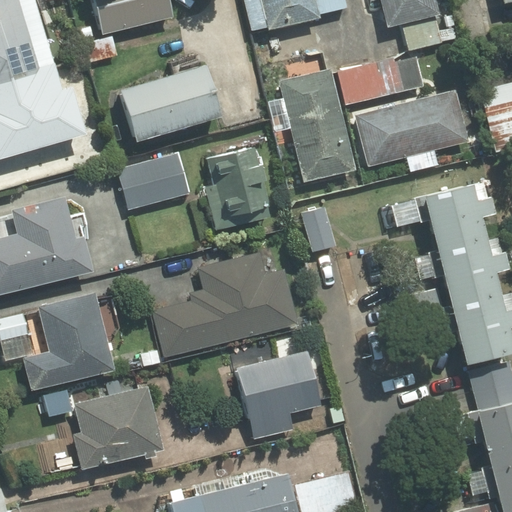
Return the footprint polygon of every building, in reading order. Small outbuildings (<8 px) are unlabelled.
[(62,91),(53,94),(26,0),(0,0),(0,162),(76,142),(62,91)] [(81,0),(92,40),(167,21),(162,0),(81,0)] [(234,0),(243,35),(258,32),(259,36),(312,25),(311,18),(340,12),(337,0),(234,0)] [(426,0),(368,0),(376,31),(430,19),(426,0)] [(112,59),(107,38),(78,45),(83,66),(112,59)] [(409,56),(331,73),(339,108),(417,91),(409,56)] [(196,70),(108,95),(123,148),(211,123),(196,70)] [(324,71),(271,83),(293,185),(346,174),(324,71)] [(451,94),(346,119),(359,171),(464,146),(451,94)] [(197,195),(208,237),(262,222),(244,149),(198,161),(206,193),(197,195)] [(174,155),(110,174),(122,214),(186,196),(174,155)] [(472,261),(463,226),(480,222),(476,203),(458,207),(454,191),(407,203),(451,373),(498,361),(492,335),(508,330),(505,313),(487,316),(477,279),(495,275),(491,257),(472,261)] [(74,239),(65,241),(56,199),(0,211),(0,212),(6,240),(0,241),(0,296),(83,279),(74,239)] [(332,249),(319,207),(291,216),(305,258),(332,249)] [(291,330),(278,272),(262,276),(256,253),(190,269),(195,291),(182,294),(184,302),(146,311),(157,360),(291,330)] [(29,311),(38,356),(12,361),(20,396),(105,377),(88,297),(29,311)] [(20,315),(0,319),(0,364),(30,357),(20,315)] [(289,434),(283,414),(314,407),(302,354),(227,372),(231,401),(240,425),(241,424),(247,446),(289,434)] [(64,437),(73,475),(154,457),(140,392),(63,407),(69,436),(64,437)] [(511,511),(511,404),(461,417),(484,511),(511,511)] [(287,488),(292,511),(352,511),(354,511),(345,474),(287,488)] [(282,511),(273,479),(155,510),(155,511),(282,511)]
